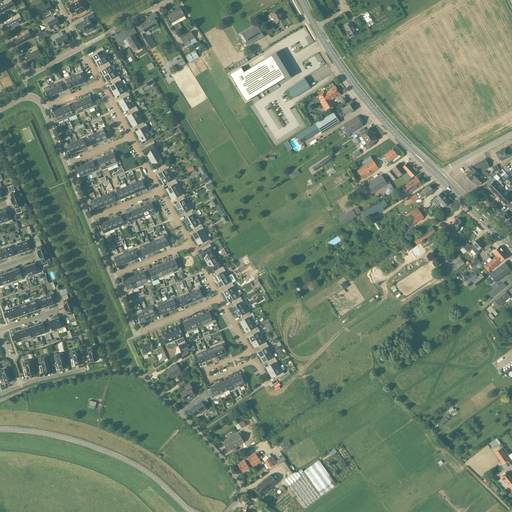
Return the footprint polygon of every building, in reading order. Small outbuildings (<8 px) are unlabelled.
[(0,13),(0,14),(15,6),(11,0),(4,0),(2,1),(4,5),(0,7),(0,13)] [(78,14),(86,10),(83,4),(81,5),(79,1),(68,7),(72,14),(76,11),(78,14)] [(49,11),(52,9),(49,2),(44,5),(42,2),(36,5),(39,11),(40,10),(42,10),(43,14),(44,13),(46,17),(51,14),(49,11)] [(177,9),(174,11),(178,19),(185,16),(180,7),(179,8),(178,7),(177,8),(177,9)] [(372,17),(383,12),(381,7),(370,12),(372,17)] [(284,18),(282,15),(281,16),(277,10),(270,14),(276,23),(284,18)] [(178,19),(174,11),(170,13),(170,12),(168,13),(168,14),(167,15),(172,23),(178,19)] [(9,30),(24,22),(19,13),(11,17),(13,21),(6,25),(9,30)] [(87,34),(94,30),(93,27),(89,19),(92,18),(90,14),(83,18),(85,21),(78,25),(83,33),(86,31),(87,34)] [(48,31),(51,30),(61,25),(59,21),(60,21),(58,18),(57,18),(51,21),(49,18),(44,21),(47,27),(46,27),(48,31)] [(159,25),(154,18),(141,25),(140,27),(143,31),(144,31),(145,33),(159,25)] [(264,36),(256,23),(241,33),(249,45),(264,36)] [(357,33),(351,23),(344,27),(348,33),(347,34),(350,38),(357,33)] [(275,30),(273,26),(266,30),(268,34),(275,30)] [(18,46),(32,38),(27,29),(20,33),(22,37),(15,41),(18,46)] [(191,31),(185,34),(189,41),(195,38),(191,31)] [(66,43),(70,41),(66,34),(60,38),(57,33),(50,37),(53,41),(52,42),(55,47),(57,48),(59,46),(59,47),(63,45),(63,46),(67,44),(66,43)] [(142,47),(134,34),(126,39),(134,52),(142,47)] [(184,44),(189,41),(185,34),(180,37),(184,44)] [(156,46),(150,35),(143,38),(147,46),(149,45),(151,49),(156,46)] [(26,62),(41,54),(36,45),(28,49),(30,53),(23,57),(26,62)] [(96,61),(107,55),(102,47),(95,51),(97,54),(95,55),(94,55),(92,56),(94,59),(95,59),(96,61)] [(129,49),(124,52),(127,57),(132,55),(129,49)] [(284,55),(280,50),(244,72),(241,67),(230,74),(229,74),(230,75),(230,74),(246,101),(246,102),(246,101),(290,75),(291,75),(291,74),(280,57),(284,55)] [(195,51),(186,56),(189,61),(198,57),(195,51)] [(107,55),(96,61),(97,63),(99,67),(101,65),(100,65),(103,64),(104,66),(110,63),(105,56),(107,55)] [(150,70),(156,67),(153,62),(147,65),(150,70)] [(105,76),(115,70),(114,71),(110,63),(104,66),(106,69),(103,70),(101,71),(103,74),(105,76)] [(74,73),(79,84),(84,82),(83,79),(85,77),(82,70),(74,73)] [(120,78),(115,70),(105,76),(106,78),(105,78),(107,82),(109,81),(109,80),(111,79),(113,81),(120,78)] [(69,75),(74,86),(79,84),(74,73),(75,76),(70,78),(69,75)] [(61,79),(64,84),(66,83),(69,88),(74,86),(69,75),(61,79)] [(113,91),(124,85),(120,78),(113,81),(114,84),(112,85),(110,86),(112,89),(113,91)] [(310,88),(305,79),(304,78),(287,90),(293,99),(310,88)] [(61,85),(64,84),(61,79),(53,82),(58,93),(63,91),(61,85)] [(53,95),(58,93),(53,82),(54,84),(50,86),(49,84),(48,84),(53,95)] [(48,97),(53,95),(48,84),(41,87),(43,93),(46,92),(48,97)] [(124,85),(113,91),(114,93),(114,94),(116,97),(118,96),(118,95),(120,94),(121,97),(127,93),(123,86),(124,85)] [(341,94),(340,93),(339,92),(339,91),(335,86),(332,88),(332,89),(327,93),(326,91),(316,97),(313,100),(316,104),(320,102),(325,111),(335,105),(331,100),(336,96),(337,97),(341,94)] [(122,106),(133,100),(128,93),(127,93),(121,97),(123,99),(119,101),(118,101),(120,105),(121,104),(122,106)] [(85,99),(89,110),(97,106),(95,101),(92,102),(90,97),(85,99)] [(84,112),(89,110),(85,99),(80,101),(84,112)] [(137,108),(133,100),(122,106),(123,108),(123,109),(124,112),(126,111),(126,110),(129,109),(130,112),(137,108)] [(76,115),(84,112),(80,101),(75,103),(77,108),(74,110),(76,115)] [(353,110),(349,104),(343,108),(342,107),(336,110),(341,118),(346,115),(353,110)] [(69,105),(64,107),(69,118),(76,115),(74,110),(71,111),(69,105)] [(59,109),(64,120),(63,118),(67,116),(68,118),(69,118),(64,107),(59,109)] [(141,115),(137,108),(130,112),(132,114),(129,116),(129,115),(127,116),(129,120),(129,119),(130,121),(141,115)] [(64,120),(59,109),(54,111),(56,117),(53,118),(56,124),(64,120)] [(323,129),(325,133),(340,123),(333,112),(318,121),(299,133),(304,141),(323,129)] [(141,115),(130,121),(132,124),(131,124),(133,127),(135,126),(135,125),(137,124),(139,127),(144,124),(140,116),(141,115)] [(310,116),(306,119),(310,125),(314,123),(310,116)] [(343,125),(345,128),(344,128),(344,129),(343,129),(343,130),(343,131),(343,132),(343,133),(344,134),(345,134),(345,135),(346,135),(347,135),(348,135),(349,134),(363,125),(357,116),(343,125)] [(146,123),(144,124),(139,127),(140,129),(138,131),(138,130),(136,132),(137,135),(138,134),(139,137),(150,130),(146,123)] [(99,132),(102,141),(107,139),(103,128),(97,130),(98,132),(99,132)] [(364,140),(373,134),(369,128),(364,132),(362,129),(356,133),(359,138),(362,136),(364,140)] [(150,131),(150,130),(139,137),(140,139),(142,142),(144,141),(143,141),(146,139),(147,142),(153,139),(148,131),(150,131)] [(94,134),(93,132),(85,135),(87,140),(90,139),(92,145),(97,143),(94,134)] [(94,134),(97,143),(102,141),(99,132),(98,132),(94,134)] [(373,134),(364,140),(366,143),(363,145),(367,150),(373,146),(372,143),(377,140),(373,134)] [(78,141),(81,149),(86,147),(83,139),(78,141)] [(73,143),(76,151),(81,149),(78,141),(73,143)] [(147,154),(158,148),(154,141),(147,145),(148,147),(144,150),(145,150),(144,151),(146,154),(147,154)] [(76,151),(73,143),(68,145),(67,142),(64,144),(66,149),(69,148),(71,153),(76,151)] [(379,150),(384,156),(392,148),(387,143),(379,150)] [(509,159),(511,156),(511,148),(508,151),(506,147),(495,153),(499,160),(506,156),(507,158),(508,158),(509,159)] [(158,148),(147,154),(147,155),(148,154),(150,159),(160,154),(157,149),(158,148)] [(398,155),(393,149),(384,156),(385,157),(382,159),(386,164),(389,162),(398,155)] [(108,155),(113,166),(120,163),(118,157),(115,158),(113,153),(108,155)] [(152,164),(153,164),(162,159),(162,158),(161,159),(158,155),(160,154),(150,159),(153,163),(152,164)] [(103,157),(108,168),(113,166),(108,155),(103,157)] [(322,166),(332,160),(330,156),(319,163),(322,166)] [(378,168),(373,161),(370,156),(362,162),(365,167),(358,171),(363,178),(378,168)] [(97,166),(100,171),(108,168),(103,157),(98,159),(100,165),(97,166)] [(159,166),(161,169),(166,166),(162,159),(153,164),(153,165),(152,165),(154,168),(155,168),(155,169),(159,166)] [(472,180),(478,186),(489,175),(484,170),(490,167),(485,159),(471,167),(465,173),(467,174),(466,176),(471,181),(472,180)] [(87,164),(92,175),(100,171),(97,166),(95,167),(92,162),(87,164)] [(392,170),(398,177),(401,175),(408,181),(409,180),(417,173),(407,163),(403,167),(400,163),(392,170)] [(82,166),(87,177),(86,174),(91,172),(92,175),(87,164),(82,166)] [(159,176),(161,179),(172,173),(168,165),(166,166),(161,169),(162,172),(158,174),(159,176)] [(87,177),(82,166),(77,168),(82,179),(87,177)] [(393,181),(398,177),(392,170),(387,173),(393,181)] [(489,182),(494,177),(493,177),(496,175),(492,172),(489,175),(490,176),(486,179),(489,182)] [(168,182),(169,184),(176,180),(172,173),(161,179),(163,183),(163,182),(164,184),(168,182)] [(206,174),(201,177),(205,183),(210,180),(206,174)] [(387,184),(381,175),(367,184),(373,193),(387,184)] [(137,182),(140,191),(145,189),(143,183),(146,182),(144,177),(141,178),(142,180),(137,182)] [(492,192),(501,183),(502,182),(499,179),(497,181),(494,177),(489,182),(491,184),(488,187),(490,188),(489,189),(492,192)] [(421,184),(417,178),(404,188),(408,193),(421,184)] [(169,194),(180,188),(176,180),(169,184),(171,187),(167,189),(168,191),(167,191),(169,194)] [(132,184),(135,193),(140,191),(137,182),(132,184)] [(211,183),(206,186),(209,191),(214,188),(211,183)] [(496,194),(497,196),(505,189),(503,187),(504,186),(501,183),(492,192),(495,195),(496,194)] [(127,187),(130,195),(135,193),(132,184),(127,187)] [(12,201),(20,199),(19,196),(18,196),(17,192),(16,193),(13,185),(7,187),(10,195),(11,195),(12,198),(11,198),(12,201)] [(434,191),(429,186),(423,192),(422,191),(419,195),(422,198),(425,194),(427,197),(434,191)] [(122,189),(125,197),(130,195),(127,187),(122,189)] [(113,189),(115,195),(118,194),(120,199),(125,197),(122,189),(117,191),(116,188),(113,189)] [(176,197),(178,199),(185,195),(180,188),(169,194),(171,198),(172,197),(173,199),(176,197)] [(106,195),(109,204),(115,201),(112,196),(115,195),(113,189),(110,191),(111,193),(106,195)] [(506,190),(505,189),(497,196),(499,197),(498,198),(500,201),(507,195),(504,192),(506,190)] [(444,207),(447,210),(452,205),(449,202),(450,202),(441,193),(435,198),(436,198),(432,201),(437,206),(440,204),(443,208),(444,207)] [(418,198),(416,194),(410,198),(413,202),(418,198)] [(101,197),(104,206),(109,204),(106,195),(101,197)] [(178,209),(189,203),(190,202),(186,195),(185,195),(178,199),(179,202),(176,204),(176,206),(178,209)] [(511,200),(511,201),(511,196),(510,198),(507,195),(500,201),(503,204),(504,204),(506,205),(511,200)] [(96,199),(99,208),(104,206),(101,197),(96,199)] [(21,202),(20,199),(12,201),(13,204),(14,204),(15,207),(14,207),(17,214),(22,212),(20,206),(21,205),(20,202),(21,202)] [(99,208),(96,199),(91,201),(90,199),(87,200),(89,205),(92,204),(94,210),(99,208)] [(389,207),(384,199),(370,208),(376,216),(389,207)] [(146,205),(150,214),(155,212),(156,214),(159,213),(157,208),(154,209),(151,203),(146,205)] [(187,214),(192,211),(193,211),(189,203),(178,209),(180,213),(181,214),(185,212),(187,214)] [(146,205),(141,207),(145,216),(150,214),(146,205)] [(140,218),(145,216),(141,207),(136,210),(140,218)] [(424,218),(417,207),(403,217),(410,227),(424,218)] [(372,214),(368,208),(361,213),(365,219),(372,214)] [(451,208),(445,212),(448,216),(454,211),(451,208)] [(136,210),(131,212),(135,220),(140,218),(136,210)] [(339,220),(342,225),(356,216),(352,210),(344,215),(338,219),(339,220)] [(1,212),(5,222),(5,224),(10,223),(10,222),(13,221),(11,214),(8,215),(6,211),(1,212)] [(187,225),(198,218),(196,219),(192,211),(187,214),(188,217),(184,219),(185,221),(187,225)] [(128,219),(126,220),(128,226),(131,225),(130,222),(135,220),(131,212),(126,214),(128,219)] [(121,216),(115,218),(119,227),(124,224),(125,227),(128,226),(126,220),(123,221),(121,216)] [(114,229),(119,227),(115,218),(110,220),(114,229)] [(194,227),(195,230),(202,226),(198,218),(187,225),(188,228),(189,228),(190,229),(194,227)] [(464,228),(462,227),(464,223),(457,219),(453,227),(454,227),(452,230),(441,223),(438,228),(455,238),(459,231),(462,232),(464,228)] [(110,220),(105,222),(109,231),(114,229),(110,220)] [(104,233),(109,231),(105,222),(100,224),(103,230),(100,231),(102,236),(105,235),(104,233)] [(195,240),(206,233),(202,226),(195,230),(197,232),(193,234),(194,236),(193,236),(195,240)] [(436,232),(433,227),(423,234),(424,236),(415,242),(417,245),(426,239),(436,232)] [(166,232),(166,231),(162,232),(163,233),(164,235),(159,236),(163,247),(169,245),(168,244),(171,243),(166,232)] [(211,241),(206,233),(195,240),(197,243),(198,243),(198,244),(202,242),(204,245),(211,241)] [(163,247),(159,236),(154,238),(158,249),(163,247)] [(22,242),(25,252),(30,250),(29,245),(32,245),(30,238),(26,239),(27,240),(22,242)] [(39,254),(46,252),(45,249),(44,249),(43,246),(42,246),(40,238),(34,240),(37,249),(38,248),(39,251),(38,252),(39,254)] [(158,249),(154,238),(154,239),(155,241),(150,243),(149,240),(149,241),(153,251),(158,249)] [(432,242),(429,238),(421,244),(424,248),(432,242)] [(479,251),(478,250),(483,246),(478,239),(470,246),(468,244),(464,248),(468,253),(472,250),(475,254),(479,251)] [(25,252),(22,242),(21,240),(16,241),(17,242),(14,243),(16,249),(19,248),(20,253),(25,252)] [(153,251),(149,241),(144,243),(148,253),(153,251)] [(16,249),(14,243),(11,244),(11,243),(6,245),(10,257),(15,255),(13,250),(16,249)] [(148,253),(144,243),(136,246),(138,251),(141,250),(143,256),(148,253)] [(204,257),(214,251),(210,244),(203,248),(205,250),(201,252),(201,253),(201,254),(203,257),(204,257)] [(5,259),(10,257),(6,245),(1,247),(2,249),(5,259)] [(128,249),(133,260),(138,258),(136,252),(138,251),(136,246),(128,249)] [(496,256),(500,261),(507,256),(503,251),(499,247),(493,252),(496,256)] [(123,251),(128,262),(133,260),(128,249),(123,251)] [(118,253),(123,264),(128,262),(123,251),(118,253)] [(207,262),(216,256),(213,252),(214,251),(204,257),(207,262)] [(47,255),(46,252),(39,254),(40,257),(41,257),(42,260),(41,260),(43,267),(49,265),(47,259),(48,259),(46,255),(47,255)] [(123,264),(118,253),(110,256),(113,262),(115,261),(118,266),(123,264)] [(216,256),(207,262),(209,266),(209,267),(220,261),(220,260),(217,256),(216,256)] [(500,261),(496,256),(489,263),(487,260),(485,260),(482,263),(482,264),(484,266),(489,272),(500,261)] [(444,280),(456,270),(464,263),(458,257),(438,273),(444,280)] [(169,262),(174,273),(182,270),(180,264),(177,265),(175,260),(169,262)] [(217,272),(224,268),(220,261),(209,267),(209,268),(211,271),(212,272),(216,269),(217,272)] [(458,273),(462,279),(465,277),(463,274),(479,264),(476,261),(458,273)] [(164,264),(169,275),(174,273),(169,262),(164,264)] [(35,263),(30,265),(33,275),(38,273),(39,275),(42,273),(39,267),(37,268),(35,263)] [(511,271),(504,263),(489,274),(496,282),(511,271)] [(159,266),(164,277),(169,275),(164,264),(159,266)] [(27,272),(24,273),(26,279),(29,278),(29,279),(34,277),(33,275),(30,265),(25,267),(27,272)] [(164,277),(159,266),(154,268),(159,279),(164,277)] [(159,279),(154,268),(149,270),(152,276),(149,277),(151,282),(159,279)] [(218,282),(228,276),(224,268),(217,272),(219,275),(216,276),(214,277),(216,280),(218,282)] [(26,279),(24,273),(21,274),(20,270),(19,269),(14,270),(18,280),(18,281),(23,280),(26,279)] [(18,280),(14,270),(9,272),(14,284),(18,282),(18,281),(18,280)] [(9,272),(5,274),(9,285),(14,284),(13,282),(9,272)] [(151,282),(149,277),(146,278),(144,272),(139,275),(143,285),(151,282)] [(5,274),(0,275),(3,285),(4,287),(9,285),(5,274)] [(482,274),(473,281),(476,286),(485,279),(482,274)] [(134,277),(138,288),(143,285),(139,275),(134,277)] [(226,287),(233,283),(228,276),(218,282),(219,284),(218,284),(220,287),(222,286),(224,284),(226,287)] [(129,279),(133,290),(138,288),(134,277),(129,279)] [(133,290),(129,279),(124,281),(126,286),(123,287),(125,293),(133,290)] [(346,281),(341,284),(344,289),(349,286),(346,281)] [(226,297),(237,291),(233,283),(226,287),(227,290),(225,291),(223,292),(224,295),(225,295),(226,297)] [(193,289),(198,300),(203,297),(201,292),(203,291),(201,285),(193,289)] [(188,291),(193,302),(198,300),(193,289),(194,291),(189,293),(188,291)] [(183,293),(188,304),(193,302),(188,291),(183,293)] [(234,302),(241,298),(237,291),(226,297),(227,299),(229,302),(231,301),(233,300),(234,302)] [(46,296),(49,306),(54,304),(53,300),(56,299),(53,292),(50,293),(51,295),(46,296)] [(510,298),(505,292),(494,302),(499,307),(510,298)] [(66,308),(73,305),(72,302),(71,303),(70,299),(69,299),(67,293),(61,295),(63,302),(64,302),(65,305),(66,308)] [(178,295),(175,296),(177,301),(180,300),(182,306),(188,304),(183,293),(178,295)] [(49,306),(46,296),(45,294),(40,296),(41,296),(38,297),(40,303),(43,302),(44,308),(49,306)] [(174,300),(168,302),(172,310),(177,308),(175,302),(177,301),(175,296),(173,297),(174,300)] [(30,302),(34,311),(39,309),(37,304),(40,303),(38,297),(34,298),(35,300),(30,302)] [(235,312),(246,306),(241,298),(234,302),(236,305),(234,306),(233,306),(231,307),(233,310),(234,310),(235,312)] [(162,301),(163,304),(167,312),(172,310),(168,302),(167,299),(162,301)] [(154,305),(157,310),(159,309),(162,314),(167,312),(163,304),(162,301),(162,300),(157,302),(157,303),(154,305)] [(29,313),(34,311),(30,302),(25,303),(29,313)] [(21,305),(24,314),(29,313),(25,303),(21,305)] [(19,316),(24,314),(21,305),(16,307),(19,316)] [(73,305),(66,308),(67,311),(67,310),(68,313),(67,314),(70,320),(71,323),(76,321),(76,318),(73,312),(74,312),(73,308),(74,308),(73,305)] [(147,310),(148,310),(151,319),(156,317),(154,311),(157,310),(154,305),(146,308),(147,310)] [(243,317),(250,313),(246,306),(235,312),(236,314),(235,314),(237,318),(239,316),(241,315),(243,317)] [(11,308),(14,318),(19,316),(16,307),(11,308)] [(9,319),(14,318),(11,308),(6,310),(7,312),(4,313),(6,318),(9,317),(9,319)] [(146,321),(142,310),(136,312),(141,323),(146,321)] [(151,319),(148,310),(147,310),(143,312),(142,310),(146,321),(151,319)] [(495,310),(489,315),(493,319),(499,313),(495,310)] [(204,314),(208,325),(216,322),(214,316),(211,317),(209,312),(204,314)] [(243,327),(254,321),(250,313),(243,317),(244,320),(242,321),(240,322),(242,325),(243,327)] [(199,316),(202,325),(203,327),(208,325),(204,314),(199,316)] [(194,318),(198,329),(197,327),(202,325),(199,316),(194,318)] [(59,318),(54,319),(58,331),(63,329),(65,328),(63,321),(60,322),(59,318)] [(189,320),(193,331),(198,329),(194,318),(189,320)] [(53,333),(58,331),(54,319),(49,321),(51,326),(48,327),(50,333),(53,332),(53,333)] [(193,331),(189,320),(184,322),(186,328),(183,329),(185,334),(193,331)] [(252,332),(258,328),(254,321),(243,327),(245,329),(244,329),(246,333),(248,331),(250,330),(252,332)] [(43,323),(38,325),(41,334),(46,333),(47,334),(50,333),(48,327),(45,328),(43,323)] [(38,325),(33,326),(37,336),(41,334),(38,325)] [(163,331),(163,332),(162,332),(166,343),(174,340),(176,347),(179,346),(182,353),(189,348),(186,342),(186,343),(183,336),(179,325),(167,330),(167,329),(166,329),(165,329),(165,330),(164,330),(163,331)] [(33,326),(28,328),(33,340),(37,338),(37,336),(33,326)] [(28,328),(24,330),(28,341),(33,340),(28,328)] [(252,342),(263,336),(258,328),(252,332),(253,335),(251,336),(250,336),(248,337),(250,340),(251,340),(252,342)] [(28,341),(24,330),(19,331),(22,341),(23,343),(28,341)] [(17,342),(22,341),(19,331),(14,333),(15,335),(11,336),(13,341),(16,340),(17,342)] [(260,347),(267,343),(263,336),(252,342),(253,344),(254,348),(256,347),(256,346),(259,345),(260,347)] [(154,348),(158,347),(156,341),(151,343),(150,340),(140,344),(142,350),(141,350),(143,356),(147,354),(147,352),(154,349),(154,348)] [(216,344),(220,355),(225,352),(223,347),(226,346),(224,340),(216,344)] [(261,357),(271,351),(267,343),(260,347),(262,350),(259,351),(257,352),(259,355),(261,357)] [(211,346),(215,357),(220,355),(216,344),(211,346)] [(206,348),(210,359),(215,357),(211,346),(212,348),(207,350),(206,348)] [(88,363),(94,362),(94,361),(97,360),(94,348),(88,349),(89,355),(86,356),(88,363)] [(201,350),(205,361),(210,359),(206,348),(201,350)] [(205,361),(201,350),(193,353),(195,359),(198,357),(200,363),(205,361)] [(74,358),(71,359),(72,367),(79,365),(79,364),(81,363),(79,351),(73,352),(74,358)] [(190,355),(188,351),(180,356),(182,359),(190,355)] [(269,363),(276,359),(271,351),(261,357),(262,359),(261,360),(263,363),(265,362),(265,361),(267,360),(269,363)] [(166,363),(164,360),(167,358),(164,352),(162,353),(162,354),(162,357),(162,359),(160,360),(159,361),(160,363),(154,366),(156,370),(166,363)] [(58,362),(55,363),(57,370),(63,369),(63,367),(66,367),(63,355),(57,356),(58,362)] [(42,365),(39,366),(41,374),(47,372),(47,371),(50,370),(47,358),(41,359),(42,365)] [(269,372),(280,366),(276,359),(269,363),(270,365),(268,367),(268,366),(266,367),(267,370),(268,370),(269,372)] [(25,377),(32,376),(31,374),(34,374),(31,362),(25,363),(27,369),(23,369),(25,377)] [(176,374),(177,375),(182,372),(181,371),(181,370),(179,368),(184,365),(181,362),(177,364),(176,364),(166,371),(170,378),(176,374)] [(280,366),(269,372),(270,374),(270,375),(272,378),(274,377),(273,376),(276,375),(277,378),(284,374),(280,366)] [(11,380),(7,368),(2,370),(3,376),(0,377),(3,384),(9,382),(9,381),(11,380)] [(240,388),(245,386),(246,387),(248,386),(245,377),(242,378),(240,375),(235,377),(240,388)] [(230,379),(235,390),(240,388),(235,377),(230,379)] [(225,381),(230,392),(235,390),(230,379),(225,381)] [(220,383),(225,394),(224,391),(229,389),(230,392),(225,381),(220,383)] [(215,385),(220,396),(225,394),(220,383),(215,385)] [(180,393),(185,401),(191,397),(194,394),(192,391),(194,390),(190,384),(184,387),(186,390),(180,393)] [(210,387),(211,388),(212,393),(210,394),(212,399),(216,397),(218,401),(221,400),(220,396),(215,385),(210,387)] [(208,402),(204,396),(195,402),(196,404),(196,403),(197,405),(191,409),(195,416),(199,413),(200,415),(204,412),(203,410),(206,408),(203,405),(206,403),(208,402)] [(228,452),(244,442),(238,432),(222,442),(228,452)] [(498,438),(490,442),(493,448),(501,444),(498,438)] [(281,445),(284,451),(294,445),(290,440),(281,445)] [(504,464),(509,460),(501,448),(496,452),(504,464)] [(255,453),(238,464),(242,472),(249,467),(248,466),(251,464),(253,467),(261,462),(255,453)] [(269,468),(277,463),(272,456),(264,461),(269,468)] [(337,485),(319,460),(303,471),(302,469),(296,473),(296,472),(285,479),(305,507),(321,496),(337,485)] [(511,477),(508,472),(501,478),(508,487),(509,487),(511,489),(511,477)] [(263,493),(277,483),(271,475),(257,486),(263,493)] [(274,511),(275,511),(264,502),(261,506),(257,511),(258,511),(274,511)]
